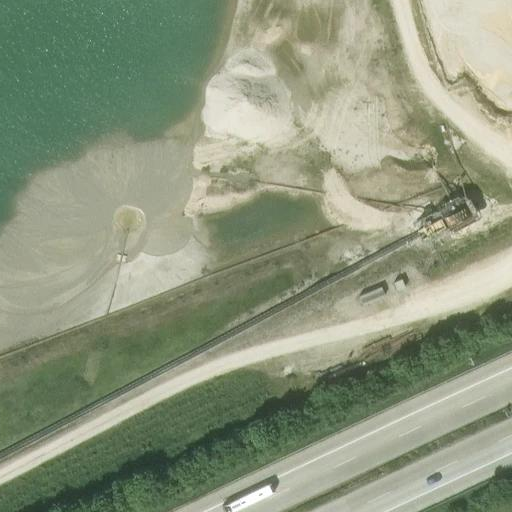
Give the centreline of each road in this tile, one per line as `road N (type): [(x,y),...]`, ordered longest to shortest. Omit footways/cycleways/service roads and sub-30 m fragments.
road 1 (motorway): [(511,385),(244,511)]
road 2 (motorway): [(352,511),(511,435)]
